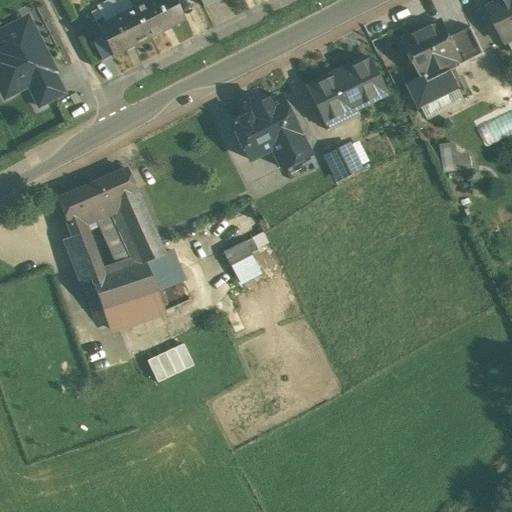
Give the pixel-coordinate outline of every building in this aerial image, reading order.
[(171,0),(151,0),(133,9),(147,37),(181,20),(171,0)] [(511,0),(506,0),(489,9),(506,44),(511,40),(511,0)] [(98,8),(89,12),(94,21),(102,17),(98,8)] [(133,9),(96,27),(101,38),(110,55),(147,37),(133,9)] [(0,88),(4,96),(27,86),(52,72),(26,20),(0,33),(0,58),(3,64),(0,65),(0,88)] [(432,29),(425,32),(423,31),(405,40),(411,52),(409,57),(412,63),(417,65),(424,78),(410,85),(424,113),(463,94),(465,100),(474,96),(467,83),(460,86),(449,65),(459,60),(460,59),(449,38),(441,22),(433,26),(432,29)] [(471,27),(449,38),(460,59),(459,60),(461,65),(484,54),(471,27)] [(101,60),(110,55),(101,38),(92,42),(101,60)] [(366,59),(306,88),(328,130),(358,117),(355,110),(384,95),(366,59)] [(52,72),(27,86),(38,107),(64,94),(52,72)] [(75,94),(68,97),(73,106),(80,102),(75,94)] [(266,101),(251,109),(252,112),(230,123),(249,160),(271,149),(281,169),(308,155),(279,98),(268,104),(266,101)] [(347,147),(326,158),(336,178),(358,168),(347,147)] [(126,170),(56,200),(71,237),(72,237),(74,241),(86,240),(87,241),(88,240),(88,238),(87,238),(83,226),(97,219),(98,219),(96,214),(104,210),(104,205),(135,192),(126,170)] [(135,192),(104,205),(104,210),(96,214),(98,219),(97,219),(119,270),(139,264),(162,254),(135,192)] [(229,262),(269,245),(263,232),(224,249),(229,262)] [(86,240),(74,241),(72,237),(71,237),(64,240),(80,283),(89,280),(101,276),(88,240),(87,241),(86,240)] [(139,264),(119,270),(101,276),(89,280),(101,309),(156,292),(152,283),(177,272),(168,251),(139,264)] [(177,272),(152,283),(156,292),(181,281),(177,272)] [(101,309),(89,280),(80,283),(98,333),(109,330),(101,309)] [(156,292),(101,309),(109,330),(164,313),(156,292)] [(180,355),(144,372),(154,393),(190,376),(180,355)]
